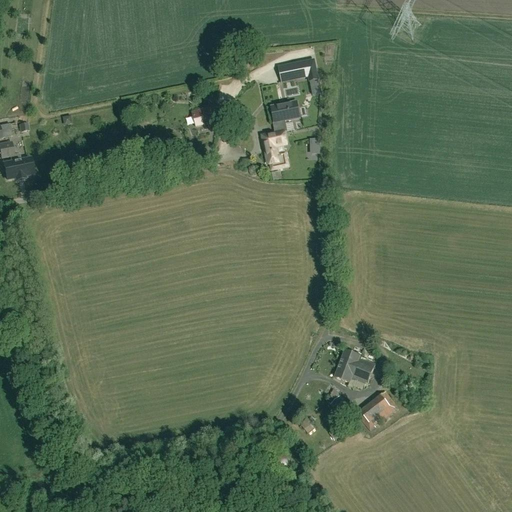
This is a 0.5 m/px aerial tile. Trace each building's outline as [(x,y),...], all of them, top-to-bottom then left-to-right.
[(229,63),(239,64),(241,53),(230,52),(229,63)] [(279,68),(282,83),(309,77),(310,82),(318,81),(314,61),(279,68)] [(274,124),(299,119),(296,102),(271,107),(274,124)] [(192,114),(196,127),(210,123),(210,122),(217,120),(214,109),(207,111),(207,110),(192,114)] [(278,156),(276,147),(287,145),(282,123),(274,125),(276,134),(262,137),(268,165),(271,165),(272,170),(288,167),(285,154),(278,156)] [(0,139),(12,137),(11,129),(10,125),(0,127),(0,126),(0,139)] [(21,133),(29,132),(27,125),(20,126),(21,133)] [(34,175),(31,159),(21,161),(20,155),(17,155),(16,153),(14,153),(12,143),(0,145),(0,151),(1,159),(10,157),(12,163),(4,165),(7,180),(16,178),(17,181),(25,179),(25,177),(34,175)] [(271,174),(273,181),(281,179),(280,172),(271,174)] [(367,387),(375,365),(361,360),(361,358),(359,357),(345,352),(340,367),(354,372),(353,374),(358,376),(356,383),(367,387)] [(356,383),(358,376),(353,374),(354,372),(340,367),(335,379),(349,384),(351,380),(356,383)] [(380,425),(399,411),(386,393),(357,415),(370,433),(376,428),(375,427),(379,423),(380,425)] [(342,420),(352,411),(340,397),(330,405),(342,420)]
